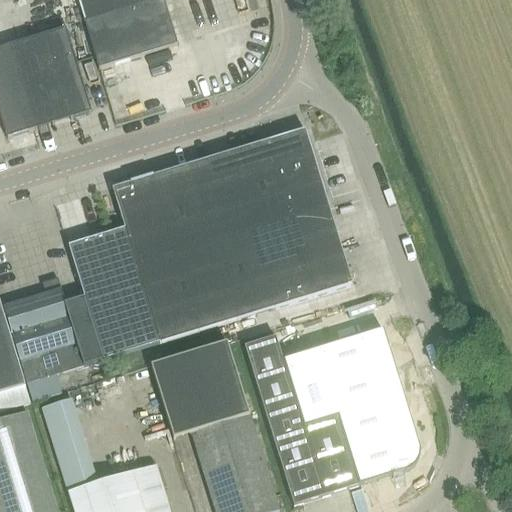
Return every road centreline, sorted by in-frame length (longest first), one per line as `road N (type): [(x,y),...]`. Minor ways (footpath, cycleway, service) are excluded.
road 1 (unclassified): [(424,511),(451,486),(466,448),(455,412),(353,120),(287,73)]
road 2 (tertiary): [(0,188),(241,111),(287,73)]
